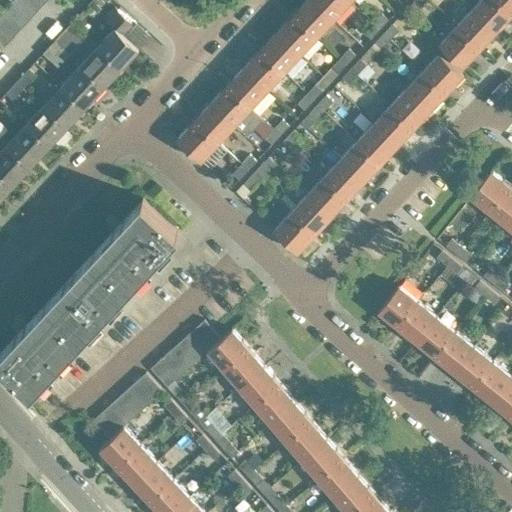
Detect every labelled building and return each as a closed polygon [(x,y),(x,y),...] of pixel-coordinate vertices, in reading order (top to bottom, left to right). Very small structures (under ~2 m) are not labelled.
[(30,17),(13,0),(4,9),(22,26),(30,17)] [(29,0),(12,0),(13,0),(30,17),(39,8),(29,0)] [(46,0),(29,0),(39,8),(46,0)] [(334,17),(315,0),(305,0),(294,13),(318,35),(334,17)] [(350,0),(315,0),(334,17),(350,0)] [(511,13),(511,9),(501,0),(481,0),(474,7),(498,29),(511,13)] [(511,0),(501,0),(511,9),(511,0)] [(124,34),(134,23),(114,5),(104,16),(115,26),(97,45),(121,67),(139,47),(124,34)] [(498,29),(474,7),(458,24),(482,46),(498,29)] [(22,26),(4,9),(0,13),(0,21),(14,35),(22,26)] [(380,28),(390,18),(382,11),(373,22),(380,28)] [(302,53),(318,35),(294,13),(277,30),(302,53)] [(0,21),(0,38),(6,43),(14,35),(0,21)] [(400,28),(394,21),(385,31),(391,37),(400,28)] [(372,37),(380,28),(373,22),(365,31),(372,37)] [(482,46),(458,24),(441,43),(464,65),(482,46)] [(74,33),(67,26),(53,41),(60,47),(74,33)] [(285,71),(302,53),(277,30),(260,49),(285,71)] [(375,56),(391,37),(385,31),(368,49),(375,56)] [(51,57),(60,47),(53,41),(44,50),(51,57)] [(121,67),(97,45),(79,65),(103,86),(121,67)] [(348,63),(357,53),(350,46),(341,56),(348,63)] [(268,89),(285,71),(260,49),(244,66),(268,89)] [(359,74),(375,56),(368,49),(351,67),(359,74)] [(441,50),(440,51),(424,68),(448,90),(465,72),(441,50)] [(339,72),(348,63),(341,56),(332,66),(339,72)] [(103,86),(79,65),(61,85),(85,106),(103,86)] [(37,73),(30,66),(17,79),(24,86),(37,73)] [(268,89),(244,66),(228,83),(252,106),(268,89)] [(359,74),(351,67),(344,75),(352,81),(359,74)] [(448,90),(424,68),(407,86),(431,108),(448,90)] [(13,98),(24,86),(17,79),(6,91),(13,98)] [(314,98),(323,89),(317,82),(307,92),(314,98)] [(248,134),(264,117),(252,106),(228,83),(212,101),(236,123),(248,134)] [(85,106),(61,85),(43,104),(67,126),(85,106)] [(431,108),(407,86),(391,104),(415,126),(431,108)] [(305,108),(314,98),(307,92),(299,102),(305,108)] [(334,99),(327,93),(318,102),(325,108),(334,99)] [(219,141),(236,123),(212,101),(195,119),(219,141)] [(316,118),(325,108),(318,102),(310,111),(316,118)] [(67,126),(43,104),(26,123),(50,145),(67,126)] [(415,126),(391,104),(375,121),(398,144),(415,126)] [(284,117),(275,127),(282,133),(290,124),(284,117)] [(219,141),(195,119),(178,137),(202,160),(219,141)] [(398,144),(375,121),(358,139),(382,161),(398,144)] [(50,145),(26,123),(7,143),(31,165),(50,145)] [(275,127),(266,137),(273,143),(282,133),(275,127)] [(301,134),(295,127),(285,138),(292,144),(301,134)] [(284,153),(292,144),(285,138),(277,146),(284,153)] [(382,161),(358,139),(341,157),(365,179),(382,161)] [(31,165),(7,143),(0,150),(0,171),(14,184),(31,165)] [(248,169),(257,159),(251,153),(241,162),(248,169)] [(365,179),(341,157),(325,175),(349,197),(365,179)] [(240,178),(248,169),(241,162),(233,171),(240,178)] [(269,169),(262,162),(252,173),(259,179),(269,169)] [(490,210),(510,184),(491,169),(470,194),(490,210)] [(0,198),(14,184),(0,171),(0,198)] [(251,188),(259,179),(252,173),(244,182),(251,188)] [(349,197),(325,175),(309,192),(333,214),(349,197)] [(508,225),(511,219),(511,185),(510,184),(490,210),(508,225)] [(333,214),(309,192),(292,210),(316,232),(333,214)] [(131,284),(181,232),(144,197),(94,250),(131,284)] [(316,232),(292,210),(275,228),(299,250),(316,232)] [(452,236),(446,244),(456,252),(462,245),(452,236)] [(472,253),(462,245),(456,252),(466,260),(472,253)] [(448,264),(453,256),(443,248),(437,255),(448,264)] [(81,337),(131,284),(94,250),(45,303),(81,337)] [(463,264),(453,256),(448,264),(457,272),(463,264)] [(494,282),(500,274),(490,266),(484,274),(494,282)] [(510,283),(500,274),(494,282),(504,290),(510,283)] [(491,287),(480,278),(475,285),(485,294),(491,287)] [(398,325),(419,299),(399,283),(379,309),(398,325)] [(500,294),(491,287),(485,294),(495,301),(500,294)] [(417,340),(438,314),(419,299),(398,325),(417,340)] [(0,360),(32,390),(81,337),(45,303),(0,350),(0,360)] [(457,329),(438,314),(417,340),(436,355),(457,329)] [(223,337),(207,318),(197,326),(214,345),(223,337)] [(214,345),(197,326),(188,334),(205,353),(209,350),(208,349),(214,345)] [(224,367),(249,346),(233,327),(223,337),(214,345),(208,349),(209,350),(224,367)] [(455,370),(475,344),(457,329),(436,355),(455,370)] [(205,353),(188,334),(179,342),(196,361),(205,353)] [(196,361),(179,342),(170,351),(187,369),(196,361)] [(473,385),(494,359),(475,344),(455,370),(473,385)] [(239,385),(264,363),(249,346),(224,367),(239,385)] [(187,369),(170,351),(161,359),(178,377),(187,369)] [(178,377),(161,359),(152,367),(168,386),(178,377)] [(493,401),(511,376),(511,373),(494,359),(473,385),(493,401)] [(255,403),(280,381),(264,363),(239,385),(255,403)] [(164,390),(147,371),(138,379),(155,398),(164,390)] [(511,415),(511,414),(511,376),(493,401),(511,415)] [(155,398),(138,379),(129,387),(146,406),(155,398)] [(271,421),(296,400),(280,381),(255,403),(271,421)] [(182,386),(175,392),(184,402),(191,396),(182,386)] [(146,406),(129,387),(120,395),(137,414),(146,406)] [(137,414),(120,395),(111,403),(128,422),(137,414)] [(180,406),(171,396),(164,402),(173,413),(180,406)] [(200,406),(191,396),(184,402),(193,411),(200,406)] [(287,440),(311,418),(296,400),(271,421),(287,440)] [(128,422),(111,403),(101,411),(119,430),(124,425),(128,422)] [(188,415),(180,406),(173,413),(182,421),(188,415)] [(119,430),(101,411),(92,419),(110,439),(119,430)] [(302,458),(327,437),(311,418),(287,440),(302,458)] [(215,422),(208,428),(216,437),(222,431),(215,422)] [(117,466),(141,443),(124,425),(119,430),(110,439),(100,447),(117,466)] [(232,441),(222,431),(216,437),(225,447),(232,441)] [(212,442),(203,432),(196,438),(206,448),(212,442)] [(318,477),(343,455),(327,437),(302,458),(318,477)] [(221,451),(212,442),(206,448),(213,457),(221,451)] [(157,460),(141,443),(117,466),(133,483),(157,460)] [(334,495),(359,474),(343,455),(318,477),(334,495)] [(247,457),(240,463),(248,473),(255,467),(247,457)] [(150,501),(174,478),(157,460),(133,483),(150,501)] [(264,476),(255,467),(248,473),(257,483),(264,476)] [(245,478),(236,468),(228,473),(238,484),(245,478)] [(349,511),(352,511),(375,492),(359,474),(334,495),(349,511)] [(160,511),(173,511),(191,496),(174,478),(150,501),(160,511)] [(252,486),(245,478),(238,484),(246,493),(252,486)] [(388,511),(391,510),(375,492),(352,511),(388,511)] [(279,493),(272,499),(281,509),(288,503),(279,493)] [(206,511),(191,496),(173,511),(206,511)] [(275,511),(267,503),(261,509),(263,511),(275,511)] [(295,511),(288,503),(281,509),(283,511),(295,511)]
